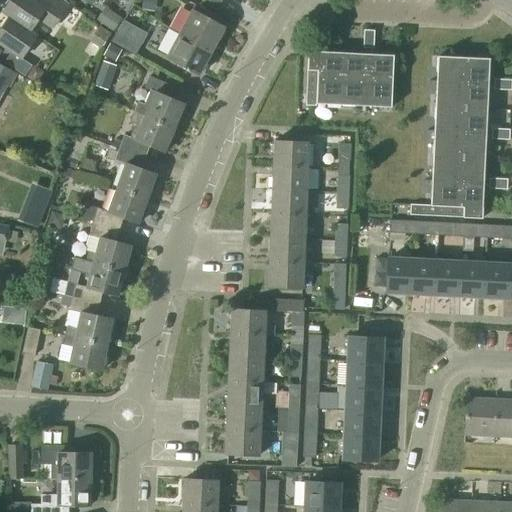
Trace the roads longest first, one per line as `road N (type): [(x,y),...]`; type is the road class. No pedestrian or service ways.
road 1 (residential): [(134,416),(181,223),(218,127),(290,0)]
road 2 (residential): [(404,511),(439,375),(456,362),(511,362)]
road 3 (residential): [(0,408),(134,416)]
